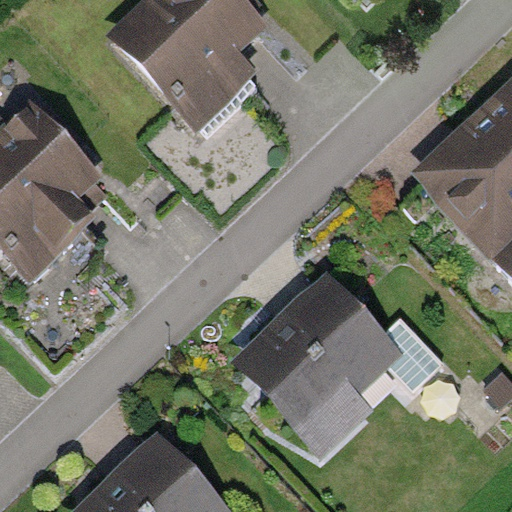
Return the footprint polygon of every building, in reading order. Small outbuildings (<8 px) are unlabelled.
[(229,0),(164,0),(114,50),(210,147),(264,94),(243,73),(273,44),(229,0)] [(348,0),(361,14),(375,0),(348,0)] [(511,80),(413,173),(511,278),(511,80)] [(0,253),(27,283),(119,200),(38,111),(0,144),(0,253)] [(425,372),(333,273),(235,364),(327,463),(425,372)] [(229,511),(161,438),(80,511),(229,511)]
